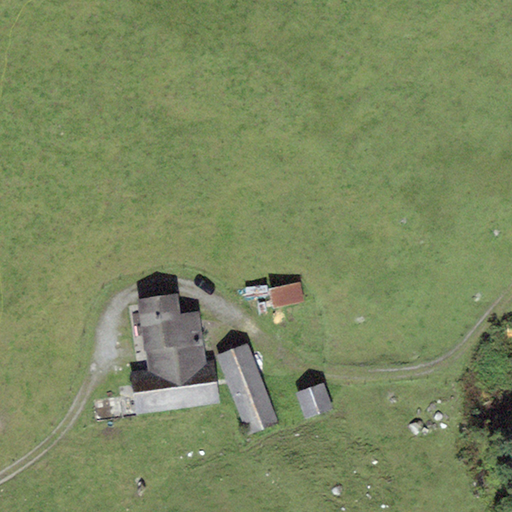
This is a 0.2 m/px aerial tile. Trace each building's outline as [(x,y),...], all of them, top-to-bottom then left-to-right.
[(269,298),(272,315),(305,310),(303,294),(269,298)] [(145,354),(205,345),(202,321),(179,325),(177,305),(139,310),(145,354)] [(217,368),(209,370),(205,345),(145,354),(149,380),(130,382),(136,422),(223,410),(217,368)] [(218,361),(249,439),(280,427),(250,349),(218,361)] [(300,399),(308,422),(332,414),(324,391),(300,399)]
